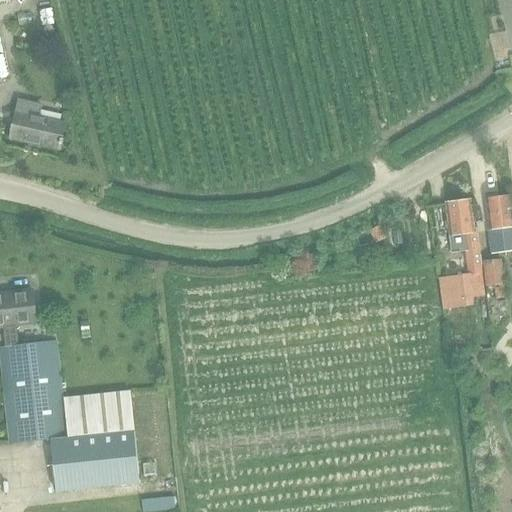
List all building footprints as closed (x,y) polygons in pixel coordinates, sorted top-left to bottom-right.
[(50,9),(39,10),(41,26),(52,25),(50,9)] [(0,79),(8,78),(3,54),(0,38),(0,79)] [(58,149),(64,124),(37,118),(40,105),(18,101),(9,138),(58,149)] [(511,219),(509,195),(485,198),(489,231),(491,247),(492,253),(511,250),(511,219)] [(469,200),(445,203),(449,236),(452,253),(465,251),(468,275),(454,277),(458,302),(472,300),(471,297),(484,295),(476,236),(474,236),(469,200)] [(380,225),(369,230),(374,242),(386,237),(380,225)] [(502,285),(503,285),(500,259),(483,261),(485,287),(493,286),(495,299),(504,298),(502,285)] [(0,326),(2,326),(5,346),(16,345),(14,325),(34,323),(30,291),(0,294),(0,326)] [(56,341),(16,345),(5,346),(0,346),(0,360),(9,444),(50,440),(66,438),(62,398),(56,341)] [(66,438),(50,440),(56,491),(139,482),(139,483),(152,481),(146,425),(133,427),(129,390),(62,398),(66,438)]
